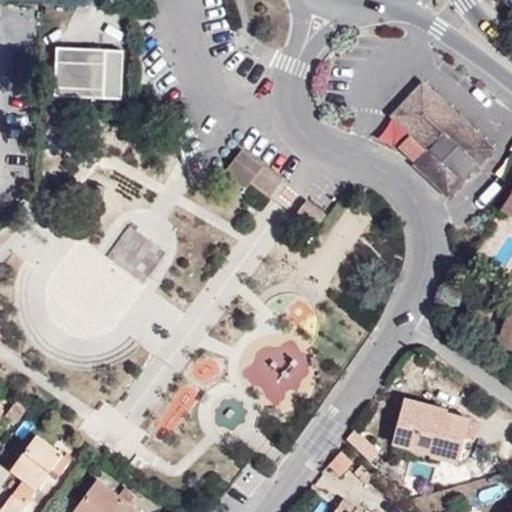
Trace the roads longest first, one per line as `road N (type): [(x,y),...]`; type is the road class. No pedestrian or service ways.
road 1 (unclassified): [(293,67),(290,109),(298,129),(317,148),(403,185),(423,214),(427,250),(405,321)]
road 2 (residential): [(405,321),(261,511)]
road 3 (primary): [(391,0),(511,84)]
road 4 (residential): [(405,321),(511,397)]
